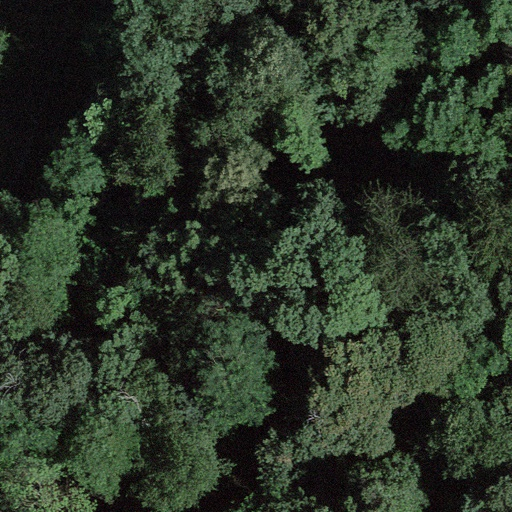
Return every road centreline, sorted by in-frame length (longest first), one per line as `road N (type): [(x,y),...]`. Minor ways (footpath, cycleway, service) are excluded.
road 1 (motorway): [(0,191),(511,422)]
road 2 (motorway): [(511,213),(17,0)]
